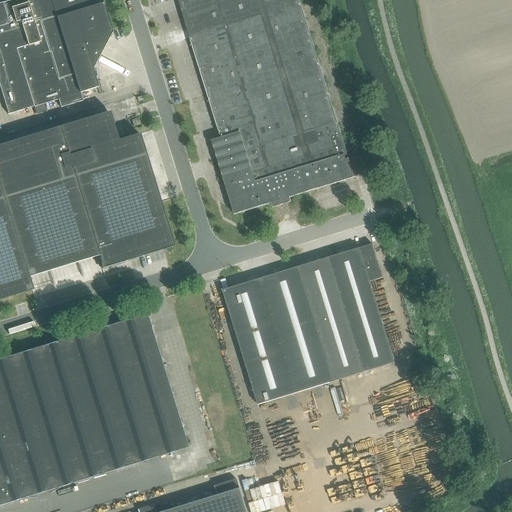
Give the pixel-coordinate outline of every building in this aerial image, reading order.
[(10,0),(0,3),(0,87),(8,114),(34,106),(36,115),(47,111),(45,104),(58,99),(61,107),(83,101),(80,93),(98,87),(92,70),(112,32),(102,0),(10,0)] [(177,0),(221,137),(211,140),(234,215),(271,203),(273,207),(291,202),(290,197),(355,177),(299,0),(177,0)] [(127,59),(125,65),(136,69),(138,63),(127,59)] [(0,299),(33,290),(29,277),(98,256),(102,268),(174,246),(160,201),(140,136),(139,134),(118,140),(109,111),(60,126),(0,144),(0,299)] [(141,124),(140,121),(139,118),(132,120),(134,127),(141,124)] [(223,290),(258,405),(395,363),(370,282),(383,278),(373,244),(223,290)] [(0,358),(0,505),(188,447),(147,314),(0,358)] [(233,405),(222,407),(233,450),(244,447),(233,405)] [(232,451),(220,455),(222,464),(234,461),(232,451)] [(249,511),(240,480),(240,479),(239,479),(238,479),(238,478),(237,478),(218,484),(221,494),(161,511),(154,511),(153,507),(153,506),(152,506),(151,505),(150,505),(142,508),(143,511),(249,511)] [(410,511),(406,504),(397,508),(393,501),(384,506),(384,504),(378,507),(379,511),(410,511)]
